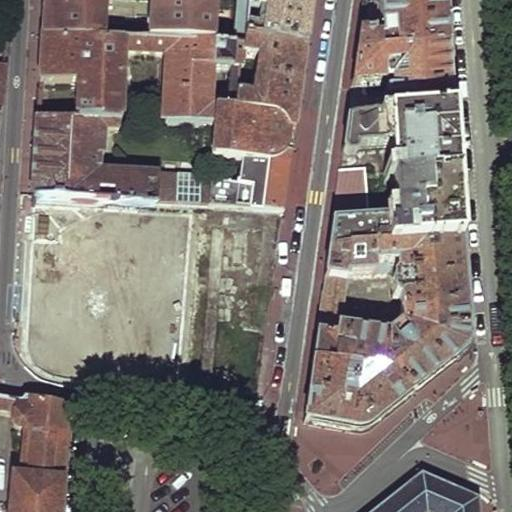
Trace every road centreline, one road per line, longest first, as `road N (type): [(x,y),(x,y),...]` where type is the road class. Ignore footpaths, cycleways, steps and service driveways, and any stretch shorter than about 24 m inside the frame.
road 1 (residential): [(279,443),(346,0)]
road 2 (residential): [(21,0),(0,357)]
road 3 (primary): [(477,0),(498,351)]
road 4 (residential): [(0,382),(227,425),(279,443)]
road 5 (unknown): [(306,258),(117,240),(79,264),(79,312)]
road 6 (residential): [(498,351),(378,476)]
road 7 (primary): [(498,351),(511,503)]
road 8 (residential): [(378,476),(430,456),(511,503)]
